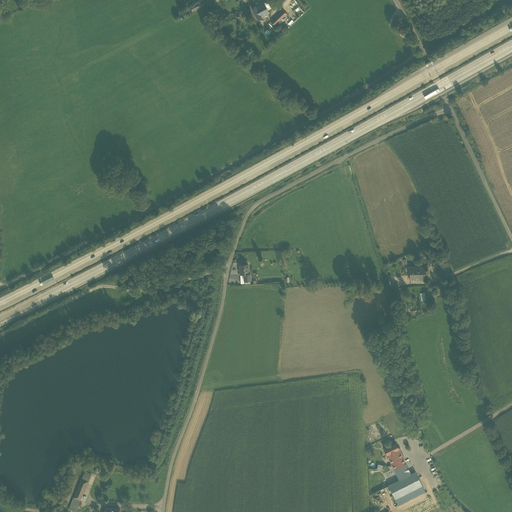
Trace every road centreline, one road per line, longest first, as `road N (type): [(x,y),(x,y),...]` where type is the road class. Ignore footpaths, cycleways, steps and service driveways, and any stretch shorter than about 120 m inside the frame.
road 1 (motorway): [(511,29),(0,305)]
road 2 (motorway): [(0,318),(511,43)]
road 3 (unclassified): [(451,108),(249,207),(171,455),(162,511)]
road 4 (track): [(0,289),(411,57),(410,43),(391,26),(399,7)]
road 5 (track): [(0,335),(101,284),(144,291),(227,267)]
road 6 (track): [(0,123),(79,68),(180,18)]
road 7 (unclassified): [(451,108),(511,238)]
road 8 (unclassified): [(393,0),(451,108)]
